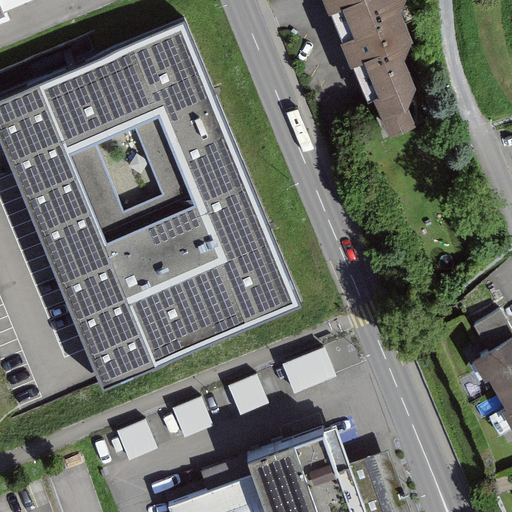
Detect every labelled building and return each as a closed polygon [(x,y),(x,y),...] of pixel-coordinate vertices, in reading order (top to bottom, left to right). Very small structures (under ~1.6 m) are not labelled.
[(341,0),(393,116),(418,105),(409,85),(419,81),(398,35),(412,29),(399,0),(341,0)] [(303,301),(185,14),(0,89),(0,155),(9,151),(104,382),(303,301)] [(511,332),(471,356),(490,390),(511,377),(511,332)] [(326,340),(284,356),(298,390),(339,373),(326,340)] [(230,380),(241,409),(270,398),(259,369),(230,380)] [(511,377),(490,390),(511,430),(511,377)] [(204,391),(174,403),(186,433),(216,421),(204,391)] [(415,511),(388,434),(350,448),(336,408),(248,439),(254,457),(168,487),(177,511),(415,511)] [(120,426),(131,455),(160,444),(149,415),(120,426)]
